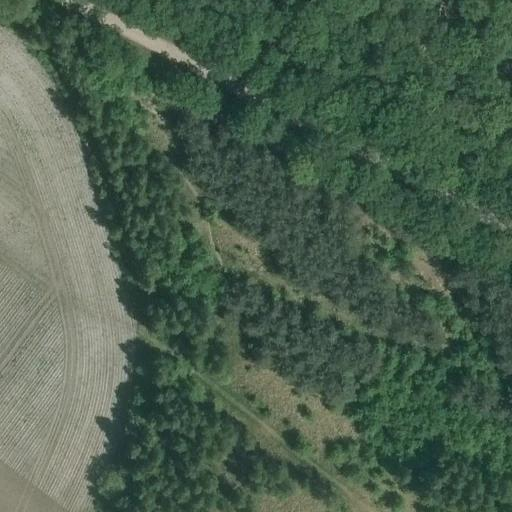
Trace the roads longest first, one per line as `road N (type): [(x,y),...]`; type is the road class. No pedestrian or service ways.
road 1 (track): [(511,232),(56,0)]
road 2 (track): [(373,511),(155,341)]
